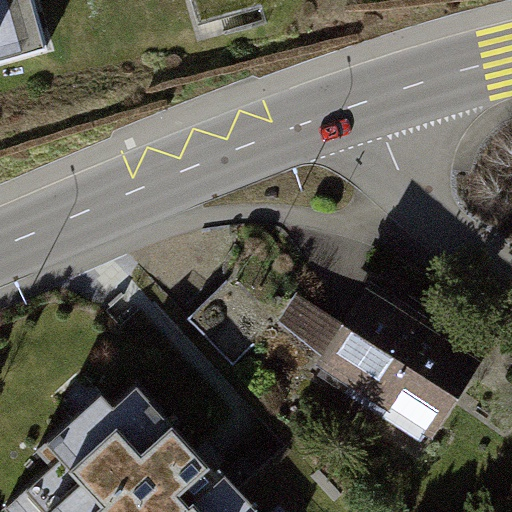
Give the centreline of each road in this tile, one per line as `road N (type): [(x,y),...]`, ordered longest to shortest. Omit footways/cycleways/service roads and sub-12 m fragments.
road 1 (tertiary): [(0,250),(345,106)]
road 2 (residential): [(345,106),(477,256),(511,281)]
road 3 (tertiary): [(345,106),(511,60)]
